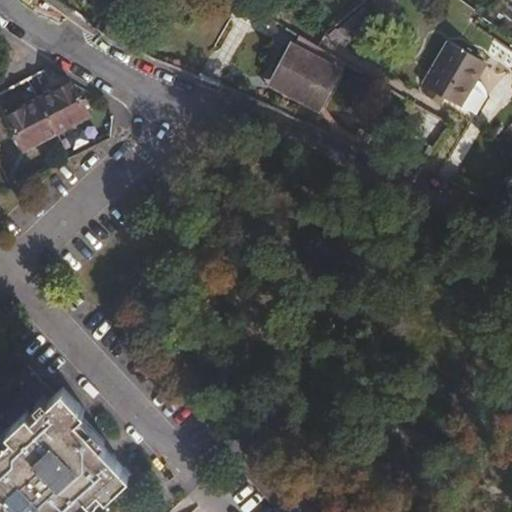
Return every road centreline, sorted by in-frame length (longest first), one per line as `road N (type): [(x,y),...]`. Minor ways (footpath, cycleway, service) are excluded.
road 1 (residential): [(290,511),(58,250),(184,103)]
road 2 (residential): [(184,103),(348,162),(511,243)]
road 3 (residential): [(52,30),(184,103)]
